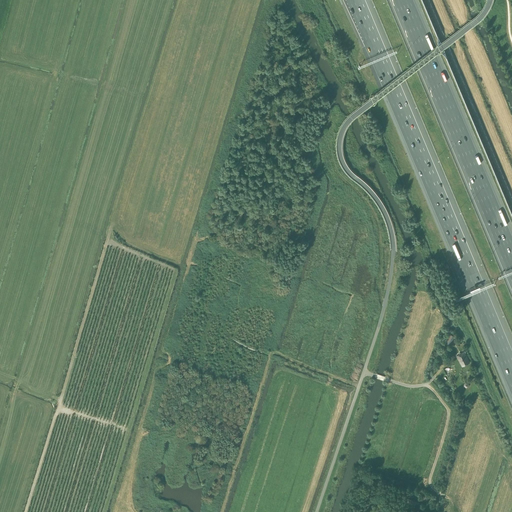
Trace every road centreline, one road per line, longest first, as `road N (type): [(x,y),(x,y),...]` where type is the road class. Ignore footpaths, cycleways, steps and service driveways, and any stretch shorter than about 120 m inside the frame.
road 1 (motorway): [(355,0),(511,373)]
road 2 (motorway): [(511,259),(403,0)]
road 3 (track): [(111,227),(58,400),(0,372)]
road 4 (track): [(235,463),(273,353),(358,387)]
road 5 (track): [(427,384),(448,413),(429,482),(435,502)]
